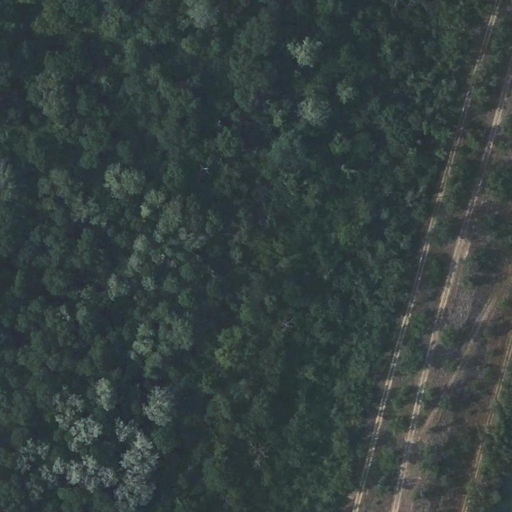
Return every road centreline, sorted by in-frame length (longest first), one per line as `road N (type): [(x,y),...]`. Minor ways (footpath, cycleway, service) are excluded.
road 1 (track): [(354,511),(489,0)]
road 2 (track): [(511,56),(448,281),(395,511)]
road 3 (track): [(404,457),(511,265)]
